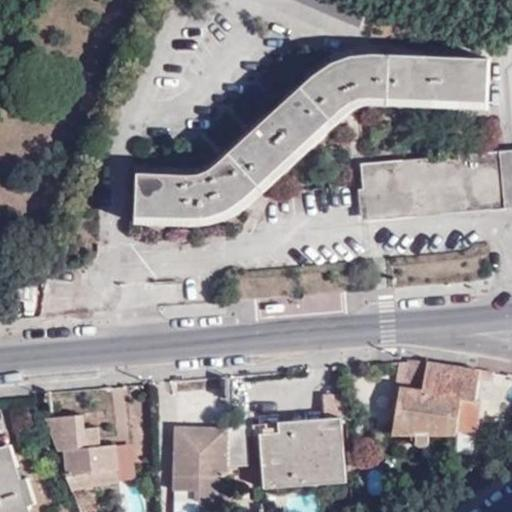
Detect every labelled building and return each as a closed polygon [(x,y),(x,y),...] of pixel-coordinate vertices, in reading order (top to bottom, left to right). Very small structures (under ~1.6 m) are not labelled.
[(299,0),(361,26),(372,0),(299,0)] [(487,101),(488,57),(372,54),(346,58),(336,62),(323,70),(228,157),(215,165),(192,172),(183,172),(138,171),(138,215),(189,216),(205,215),(221,211),(239,203),(247,199),(350,104),(357,99),(366,97),(487,101)] [(367,213),(490,203),(505,186),(502,152),(502,148),(488,149),(488,152),(364,163),(367,213)] [(509,201),(511,200),(511,150),(502,152),(505,186),(490,203),(509,201)] [(409,358),(409,359),(404,390),(422,392),(428,361),(409,358)] [(409,359),(401,360),(397,388),(401,389),(404,390),(409,359)] [(482,369),(428,361),(422,392),(462,397),(459,421),(479,424),(484,399),(478,399),(482,369)] [(404,390),(401,389),(393,436),(457,436),(459,421),(462,397),(422,392),(404,390)] [(234,422),(235,466),(247,465),(247,435),(252,435),(255,464),(262,464),(265,488),(347,482),(342,417),(340,393),(321,394),(323,419),(257,425),(252,422),(242,419),(234,422)] [(70,475),(68,476),(73,489),(119,481),(115,446),(99,447),(85,448),(83,427),(81,414),(46,417),(59,451),(66,450),(70,475)] [(226,466),(235,466),(234,422),(232,422),(226,427),(178,429),(175,511),(223,511),(224,502),(230,503),(230,486),(226,486),(226,473),(226,466)] [(97,427),(83,427),(85,448),(99,447),(97,427)] [(13,446),(0,450),(0,511),(33,511),(31,504),(37,502),(29,477),(23,478),(13,446)]
